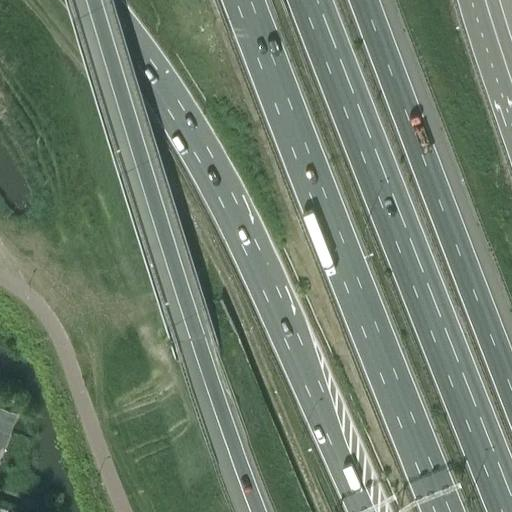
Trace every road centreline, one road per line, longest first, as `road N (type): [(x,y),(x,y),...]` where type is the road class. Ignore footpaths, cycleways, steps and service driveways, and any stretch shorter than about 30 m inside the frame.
road 1 (track): [(37,0),(108,85),(232,284),(323,511)]
road 2 (motorway): [(104,0),(205,144),(369,511)]
road 3 (motorway): [(240,0),(440,511)]
road 4 (motorway): [(503,511),(304,0)]
road 5 (motorway): [(97,0),(199,345),(267,511)]
road 6 (motorway): [(511,383),(365,0)]
